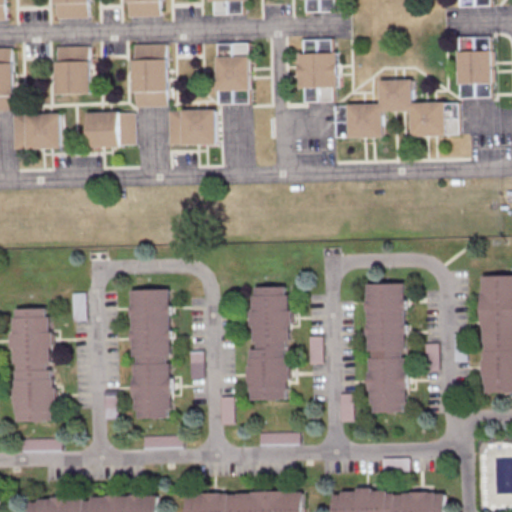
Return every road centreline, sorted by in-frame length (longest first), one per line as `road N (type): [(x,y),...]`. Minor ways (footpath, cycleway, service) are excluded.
road 1 (residential): [(511,417),(481,425),(469,449),(0,459)]
road 2 (residential): [(0,181),(511,170)]
road 3 (residential): [(0,35),(267,31),(283,39)]
road 4 (residential): [(283,175),(283,39)]
